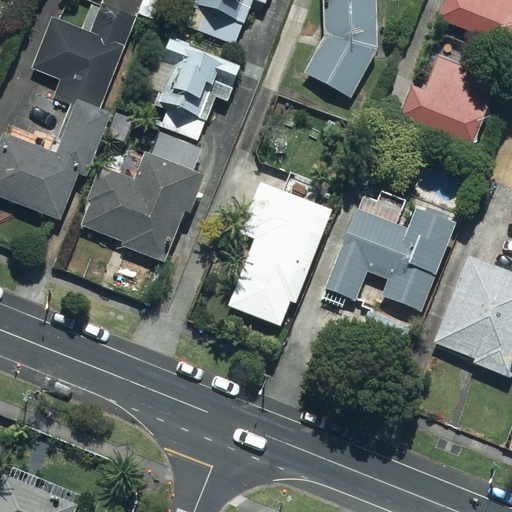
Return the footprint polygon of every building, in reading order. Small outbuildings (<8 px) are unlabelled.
[(140,0),(102,0),(88,36),(49,21),(29,72),(56,83),(51,96),(96,114),(140,0)] [(265,0),(196,0),(193,8),(201,11),(193,31),(232,47),(250,1),(263,6),(265,0)] [(375,54),(370,0),(319,0),(320,37),(299,76),(349,102),(375,54)] [(511,0),(441,0),(432,24),(511,54),(511,50),(511,0)] [(238,71),(166,40),(156,63),(170,69),(155,105),(167,111),(160,127),(195,142),(213,101),(224,105),(238,71)] [(490,79),(433,59),(419,97),(404,92),(393,123),(472,151),(490,101),(483,99),(490,79)] [(108,123),(66,108),(48,157),(0,138),(0,207),(58,229),(77,176),(88,179),(108,123)] [(131,184),(96,170),(73,227),(123,247),(121,251),(160,267),(181,216),(187,219),(202,181),(188,176),(198,153),(158,136),(147,162),(141,160),(131,184)] [(281,196),(255,187),(237,234),(255,241),(228,311),(277,329),(285,307),(291,309),(326,218),(309,211),(317,189),(288,178),(281,196)] [(375,201),(356,195),(321,294),(355,306),(365,276),(384,283),(377,302),(420,317),(451,229),(445,227),(448,220),(427,213),(425,219),(407,213),(401,233),(392,230),(401,202),(378,194),(375,201)] [(511,276),(463,259),(430,347),(472,363),(470,368),(508,382),(511,371),(511,276)] [(58,502),(5,478),(0,488),(0,511),(66,511),(55,507),(58,502)]
